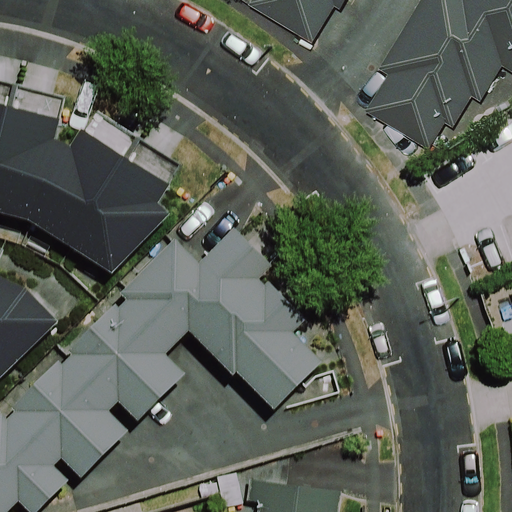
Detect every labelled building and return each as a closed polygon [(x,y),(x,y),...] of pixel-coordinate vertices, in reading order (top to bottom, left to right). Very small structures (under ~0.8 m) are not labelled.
[(247,0),(318,44),(345,0),(247,0)] [(367,115),(429,152),(443,129),(457,136),(479,99),(491,106),(510,74),(511,74),(511,0),(422,0),(380,70),(391,76),(367,115)] [(11,147),(0,145),(0,303),(38,309),(52,210),(3,203),(11,147)] [(151,238),(98,188),(50,237),(104,288),(151,238)] [(511,308),(497,313),(511,354),(511,308)] [(101,394),(92,383),(111,366),(88,340),(0,419),(0,423),(21,447),(30,457),(101,394)] [(188,377),(183,358),(101,381),(110,409),(86,416),(107,490),(264,445),(240,362),(188,377)] [(333,511),(335,497),(261,490),(256,511),(333,511)]
